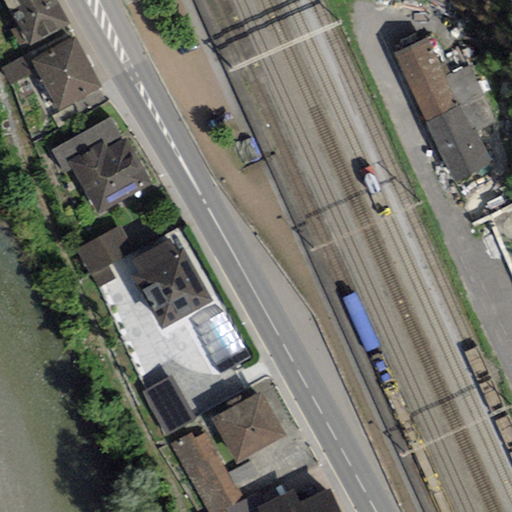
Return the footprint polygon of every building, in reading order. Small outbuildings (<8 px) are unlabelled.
[(63,21),(52,0),(7,0),(20,23),(11,28),(20,45),(43,32),(63,21)] [(422,38),(419,31),(392,44),(454,176),(481,161),(471,140),(477,137),(476,126),(492,118),(470,70),(444,82),(443,81),(449,78),(443,66),(437,68),(422,38)] [(96,83),(72,38),(33,60),(40,73),(30,79),(43,102),(49,99),(52,105),(57,102),(58,104),(96,83)] [(27,69),(19,55),(0,65),(0,66),(8,80),(27,69)] [(75,114),(69,102),(50,113),(56,125),(75,114)] [(117,135),(107,117),(49,150),(61,170),(72,164),(97,208),(144,181),(122,140),(103,151),(100,145),(117,135)] [(119,255),(109,236),(79,251),(88,272),(119,255)] [(134,274),(160,322),(205,297),(179,249),(173,253),(165,240),(132,258),(140,271),(134,274)] [(101,284),(119,278),(114,265),(97,271),(101,284)] [(511,332),(499,339),(511,361),(511,360),(511,332)] [(179,391),(153,405),(169,430),(194,416),(179,391)] [(278,432),(257,394),(213,418),(235,456),(278,432)] [(213,454),(202,432),(190,439),(201,460),(220,496),(232,490),(213,454)] [(255,471),(249,459),(227,470),(233,482),(255,471)] [(335,511),(325,491),(293,508),(286,494),(262,507),(265,511),(335,511)] [(256,504),(252,497),(244,501),(245,502),(248,508),(256,504)] [(250,511),(248,508),(245,502),(225,511),(250,511)]
